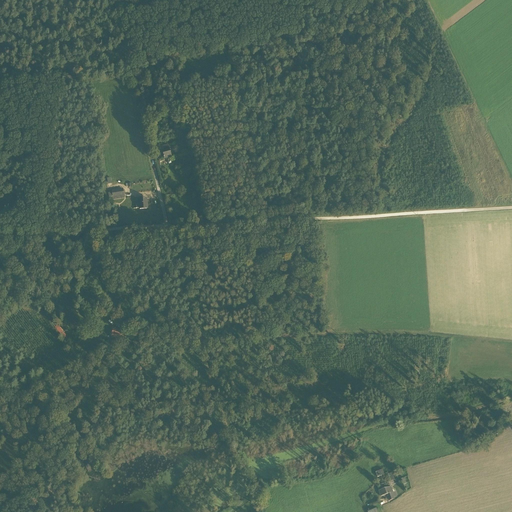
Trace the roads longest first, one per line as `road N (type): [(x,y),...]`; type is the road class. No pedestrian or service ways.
road 1 (track): [(166,227),(511,207)]
road 2 (track): [(198,342),(414,333),(511,340)]
road 3 (track): [(0,411),(83,359),(198,342)]
road 4 (track): [(0,236),(166,227)]
road 5 (track): [(258,491),(237,456),(198,342)]
